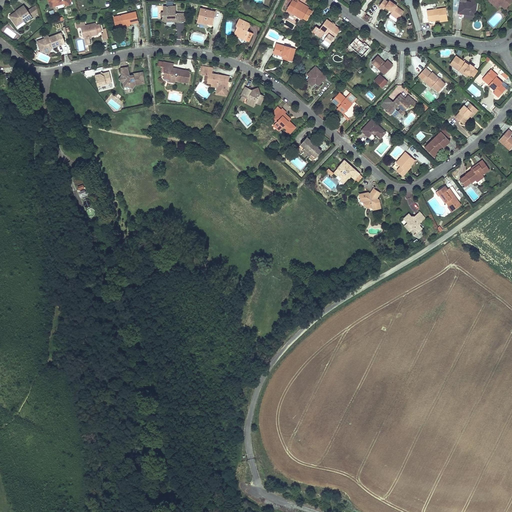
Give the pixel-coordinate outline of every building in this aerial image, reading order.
[(312,11),(308,9),(297,2),(298,1),(298,0),(292,0),(287,8),(303,18),(307,20),(312,11)] [(404,11),(396,6),(397,6),(390,0),(388,2),(384,0),(383,0),(379,6),(384,9),(385,7),(392,12),(395,14),(399,17),(404,11)] [(475,16),(477,3),(471,2),(465,1),(465,0),(459,0),(458,11),(463,12),(463,14),(475,16)] [(500,5),(494,0),(488,0),(488,1),(497,8),(500,5)] [(511,0),(494,0),(500,5),(505,9),(511,0)] [(24,22),(39,12),(36,5),(28,11),(24,5),(16,11),(17,12),(15,13),(15,12),(12,14),(11,18),(16,25),(23,20),(24,22)] [(448,20),(446,8),(427,10),(426,5),(421,5),(423,22),(428,21),(439,19),(440,21),(448,20)] [(176,13),(176,6),(163,6),(163,13),(163,16),(163,18),(161,20),(167,22),(167,21),(168,19),(174,19),(174,21),(174,22),(181,22),(181,21),(181,13),(176,13)] [(213,24),(216,12),(200,8),(198,19),(201,19),(201,22),(202,23),(203,24),(205,23),(213,24)] [(303,18),(287,8),(286,10),(302,19),(303,18)] [(138,22),(136,11),(117,16),(120,25),(129,23),(130,24),(138,22)] [(247,30),(250,24),(239,18),(236,25),(237,26),(235,31),(237,33),(242,36),(241,38),(245,40),(249,32),(247,30)] [(330,43),(340,29),(335,25),(333,24),(326,19),(319,29),(316,26),(312,31),(321,37),(325,33),(327,35),(324,39),(330,43)] [(102,31),(100,24),(96,25),(95,23),(85,26),(84,22),(75,24),(76,28),(81,27),(83,38),(84,37),(86,45),(91,44),(89,38),(89,36),(91,36),(98,34),(98,32),(102,31)] [(61,45),(60,41),(64,40),(61,33),(57,34),(49,37),(49,38),(45,39),(44,39),(44,38),(39,48),(49,53),(51,48),(51,46),(52,46),(53,48),(61,45)] [(362,56),(370,47),(364,42),(363,43),(361,42),(356,38),(349,45),(362,56)] [(292,61),(295,49),(276,44),(274,53),(283,56),(285,56),(284,59),(292,61)] [(384,74),(393,65),(387,60),(385,63),(377,56),(371,62),(384,74)] [(470,74),(474,68),(474,67),(470,64),(469,65),(463,61),(455,56),(450,64),(463,74),(465,71),(469,75),(470,74)] [(188,82),(190,73),(189,71),(181,70),(180,71),(175,70),(176,69),(174,68),(173,68),(173,64),(163,62),(162,67),(164,67),(163,72),(164,73),(166,73),(169,78),(169,79),(169,81),(175,82),(175,80),(188,82)] [(227,91),(229,77),(217,74),(216,76),(214,75),(215,74),(212,74),(213,68),(201,66),(200,74),(205,75),(208,75),(207,81),(207,83),(211,83),(211,86),(217,87),(216,94),(223,95),(224,91),(227,91)] [(144,83),(142,72),(133,74),(133,75),(129,76),(128,67),(121,68),(122,75),(123,76),(124,81),(123,82),(124,87),(129,86),(132,88),(135,85),(144,83)] [(326,77),(315,67),(307,75),(309,77),(310,77),(309,80),(312,83),(315,83),(317,85),(326,77)] [(445,84),(432,72),(431,73),(425,68),(418,76),(424,81),(425,80),(432,86),(438,92),(445,84)] [(474,77),(478,71),(474,68),(470,74),(474,77)] [(502,83),(496,77),(497,75),(491,69),(483,78),(490,83),(488,85),(495,91),(493,93),(498,97),(506,89),(501,84),(502,83)] [(97,86),(111,83),(109,71),(103,73),(101,72),(100,73),(95,75),(97,86)] [(382,88),(388,82),(382,76),(379,79),(377,77),(374,80),(382,88)] [(312,83),(309,80),(310,77),(309,77),(307,79),(313,86),(315,83),(312,83)] [(260,94),(259,91),(257,90),(255,90),(253,89),(252,90),(245,87),(241,95),(246,98),(248,99),(249,102),(253,104),(256,103),(260,105),(264,96),(260,94)] [(352,104),(346,98),(340,93),(332,101),(339,107),(345,112),(352,104)] [(356,99),(350,93),(346,98),(352,104),(354,101),(356,99)] [(414,107),(416,103),(409,96),(406,99),(405,98),(403,100),(399,96),(386,109),(391,114),(398,106),(401,109),(404,111),(411,104),(414,107)] [(349,119),(357,111),(359,109),(359,107),(358,105),(354,101),(352,104),(345,112),(343,113),(349,119)] [(470,116),(473,112),(472,111),(476,108),(470,103),(466,107),(464,105),(459,111),(460,111),(455,117),(460,121),(462,120),(464,122),(468,118),(466,117),(468,115),(470,116)] [(276,115),(281,110),(278,107),(273,112),(276,115)] [(471,118),(478,110),(476,108),(472,111),(473,112),(470,116),(471,118)] [(296,127),(289,121),(288,121),(287,120),(288,118),(284,114),(285,113),(286,112),(282,109),(281,110),(276,115),(280,119),(277,122),(274,124),(279,129),(282,126),(283,127),(286,129),(285,130),(289,134),(296,127)] [(385,133),(372,120),(361,130),(368,137),(372,133),(373,134),(375,133),(380,138),(385,133)] [(451,135),(443,127),(440,131),(441,132),(447,139),(451,135)] [(511,137),(510,136),(511,134),(511,132),(508,130),(502,137),(506,140),(503,143),(510,150),(511,148),(511,147),(511,137)] [(450,141),(447,139),(441,132),(427,144),(435,152),(442,145),(443,147),(444,147),(450,141)] [(318,148),(318,147),(307,137),(300,144),(300,145),(298,147),(302,151),(302,150),(304,148),(312,154),(316,157),(321,151),(318,148)] [(506,140),(502,137),(499,140),(503,144),(510,150),(503,143),(506,140)] [(435,152),(427,144),(425,147),(433,156),(443,147),(442,145),(435,152)] [(312,154),(304,148),(302,150),(314,160),(316,157),(312,154)] [(410,166),(413,163),(411,161),(413,159),(405,152),(396,163),(400,166),(397,171),(403,176),(407,172),(406,171),(410,166)] [(359,174),(352,167),(349,170),(345,166),(348,164),(344,160),(334,172),(337,175),(338,175),(342,178),(345,181),(350,175),(354,179),(355,179),(359,174)] [(475,180),(482,175),(489,170),(482,160),(478,163),(479,165),(473,169),(465,174),(466,175),(460,179),(465,186),(471,182),(471,183),(475,180)] [(457,200),(449,188),(448,189),(445,186),(436,192),(439,196),(441,195),(446,202),(449,206),(454,202),(458,207),(461,205),(459,202),(459,203),(457,200)] [(379,200),(376,198),(380,192),(374,188),(370,194),(368,194),(368,193),(360,194),(361,201),(364,203),(364,204),(366,203),(369,205),(370,207),(373,209),(380,208),(379,200)] [(458,207),(454,202),(449,206),(448,207),(451,212),(458,207)] [(418,224),(425,218),(419,212),(413,218),(409,214),(404,219),(407,223),(407,225),(410,229),(413,229),(416,233),(422,228),(418,224)] [(410,229),(407,225),(407,223),(404,225),(410,231),(413,229),(410,229)]
